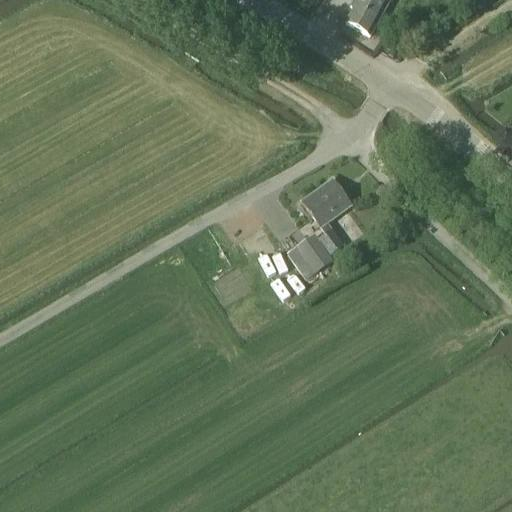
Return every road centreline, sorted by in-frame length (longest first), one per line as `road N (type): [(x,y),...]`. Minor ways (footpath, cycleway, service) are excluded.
road 1 (unclassified): [(0,339),(349,137)]
road 2 (track): [(136,0),(349,137)]
road 3 (residential): [(511,297),(349,137)]
road 4 (unclassified): [(389,87),(246,0)]
road 5 (unclassified): [(511,178),(389,87)]
